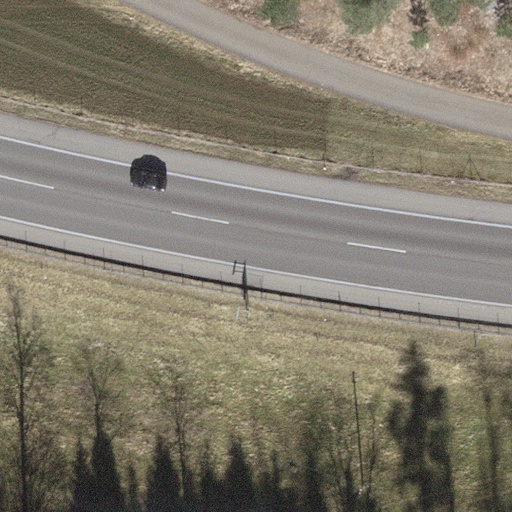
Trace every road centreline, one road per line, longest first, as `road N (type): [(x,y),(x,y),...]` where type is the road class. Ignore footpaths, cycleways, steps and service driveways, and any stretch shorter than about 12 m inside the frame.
road 1 (trunk): [(0,175),(280,232),(511,266)]
road 2 (tertiary): [(511,118),(447,108),(163,0)]
